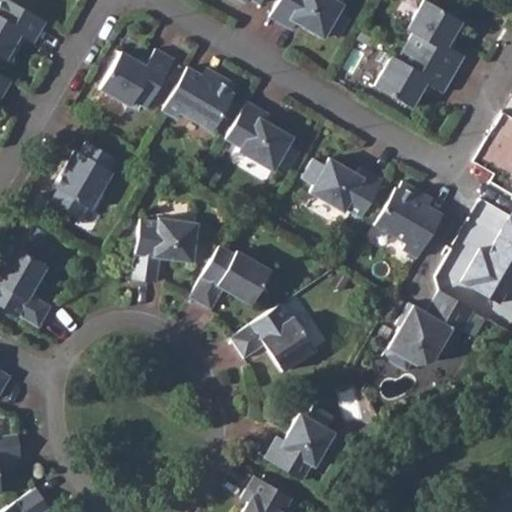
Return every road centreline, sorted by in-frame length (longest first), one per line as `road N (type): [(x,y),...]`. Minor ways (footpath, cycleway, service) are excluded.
road 1 (residential): [(511,59),(451,169),(158,0)]
road 2 (residential): [(169,511),(191,498),(211,460),(216,417),(201,373),(173,338),(142,325),(110,326),(67,352),(52,383)]
road 3 (residential): [(111,0),(0,182)]
road 4 (residential): [(52,383),(62,451),(95,505)]
